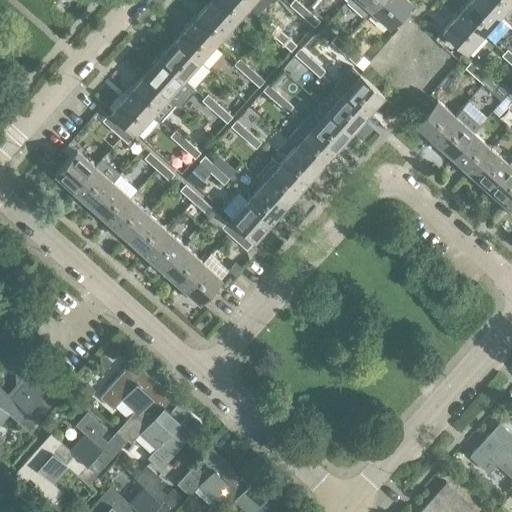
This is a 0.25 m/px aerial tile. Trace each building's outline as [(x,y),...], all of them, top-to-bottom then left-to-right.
[(247,5),(240,0),(207,0),(206,1),(231,23),(247,5)] [(300,14),(306,7),(297,0),(291,0),(289,3),(300,14)] [(359,0),(369,9),(377,0),(359,0)] [(409,0),(377,0),(369,9),(388,25),(410,1),(409,0)] [(498,14),(481,0),(467,0),(458,10),(482,32),(498,14)] [(510,0),(481,0),(498,14),(510,0)] [(231,23),(206,1),(190,19),(215,41),(231,23)] [(300,14),(314,26),(320,19),(306,7),(300,14)] [(482,32),(458,10),(441,29),(465,51),(482,32)] [(215,41),(190,19),(174,37),(199,59),(215,41)] [(283,32),(271,21),(265,27),(277,38),(283,32)] [(296,43),(283,32),(277,38),(290,50),(296,43)] [(349,46),(336,34),(330,40),(343,52),(349,46)] [(199,59),(174,37),(158,55),(183,77),(199,59)] [(313,58),(300,46),(294,53),(307,65),(313,58)] [(361,57),(349,46),(343,52),(355,63),(361,57)] [(511,52),(506,48),(501,54),(511,64),(511,52)] [(183,77),(158,55),(142,73),(167,95),(183,77)] [(251,67),(239,56),(233,63),(245,74),(251,67)] [(325,69),(313,58),(307,65),(319,76),(325,69)] [(476,77),(482,71),(470,60),(464,67),(476,77)] [(264,79),(251,67),(245,74),(258,86),(264,79)] [(490,89),(495,83),(482,71),(476,77),(490,89)] [(358,72),(341,90),(366,112),(383,94),(358,72)] [(175,102),(167,95),(142,73),(127,91),(151,113),(159,120),(175,102)] [(281,94),(268,82),(262,89),(275,100),(281,94)] [(341,90),(325,108),(350,130),(366,112),(341,90)] [(151,113),(127,91),(110,109),(135,131),(151,113)] [(219,103),(207,92),(201,99),(213,110),(219,103)] [(293,105),(281,94),(275,100),(287,111),(293,105)] [(414,122),(432,139),(454,114),(436,98),(414,122)] [(350,130),(325,108),(318,102),(302,120),(334,148),(350,130)] [(232,115),(219,103),(213,110),(226,121),(232,115)] [(454,114),(432,139),(450,155),(472,130),(479,122),(462,106),(454,114)] [(120,124),(107,113),(102,119),(114,131),(120,124)] [(248,129),(236,118),(230,125),(242,136),(248,129)] [(334,148),(302,120),(286,138),(294,144),(318,166),(334,148)] [(133,136),(120,124),(114,131),(127,142),(133,136)] [(187,139),(175,128),(169,134),(182,146),(187,139)] [(261,141),(248,129),(242,136),(255,147),(261,141)] [(472,130),(450,155),(468,171),(490,146),(472,130)] [(200,151),(187,139),(182,146),(195,157),(200,151)] [(294,144),(278,162),(302,184),(318,166),(294,144)] [(490,146),(468,171),(486,186),(508,162),(490,146)] [(54,172),(72,189),(94,164),(76,148),(54,172)] [(155,167),(161,161),(149,150),(143,157),(155,167)] [(217,165),(204,154),(198,160),(211,172),(217,165)] [(508,162),(486,186),(504,202),(511,193),(511,158),(508,163),(508,162)] [(169,179),(174,173),(161,161),(155,167),(169,179)] [(278,162),(262,180),(286,202),(302,184),(278,162)] [(94,164),(72,189),(90,205),(112,180),(94,164)] [(229,177),(217,165),(211,172),(223,183),(229,177)] [(112,180),(90,205),(108,221),(130,196),(112,180)] [(262,180),(246,198),(270,220),(286,202),(262,180)] [(191,199),(197,193),(185,182),(179,189),(191,199)] [(191,199),(204,211),(209,215),(214,209),(197,193),(191,199)] [(130,196),(108,221),(126,237),(148,212),(130,196)] [(246,198),(229,216),(254,238),(270,220),(246,198)] [(252,242),(215,209),(207,218),(214,224),(221,226),(246,248),(252,242)] [(148,212),(126,237),(143,252),(166,228),(148,212)] [(166,228),(143,252),(161,268),(183,244),(166,228)] [(183,244),(161,268),(179,284),(201,259),(183,244)] [(201,259),(179,284),(197,301),(220,276),(201,259)] [(234,263),(228,269),(233,274),(239,268),(234,263)] [(62,390),(26,357),(14,370),(24,379),(8,396),(0,388),(0,407),(3,410),(12,399),(25,411),(17,421),(26,430),(62,390)] [(122,398),(134,409),(138,412),(131,420),(142,429),(153,416),(143,407),(152,396),(163,406),(172,396),(131,360),(99,396),(113,408),(122,398)] [(85,400),(94,390),(85,382),(76,392),(85,400)] [(142,429),(131,420),(119,433),(129,443),(138,434),(153,448),(145,457),(159,469),(202,421),(178,400),(168,411),(163,406),(152,396),(143,407),(153,416),(142,429)] [(0,440),(2,438),(0,435),(0,420),(7,413),(17,421),(25,411),(12,399),(3,410),(0,407),(0,440)] [(121,443),(86,411),(74,425),(83,433),(68,449),(59,441),(49,452),(61,463),(72,452),(85,465),(76,475),(85,483),(121,443)] [(496,462),(511,477),(511,433),(498,421),(468,454),(487,471),(496,462)] [(13,471),(49,504),(56,510),(65,501),(58,494),(61,491),(52,482),(66,466),(76,475),(85,465),(72,452),(61,463),(49,452),(59,441),(48,431),(13,471)] [(206,511),(221,511),(226,507),(216,498),(228,484),(238,494),(247,485),(237,475),(238,474),(208,447),(175,484),(188,496),(197,486),(214,500),(204,510),(206,511)] [(127,502),(119,494),(109,505),(117,511),(125,511),(131,506),(137,511),(167,511),(181,497),(145,464),(133,477),(142,485),(127,502)] [(247,464),(238,474),(237,475),(247,485),(238,494),(228,484),(216,498),(226,507),(232,501),(244,511),(274,511),(286,499),(247,464)] [(479,511),(445,481),(416,511),(479,511)] [(108,485),(83,511),(137,511),(131,506),(125,511),(117,511),(109,505),(119,494),(108,485)]
